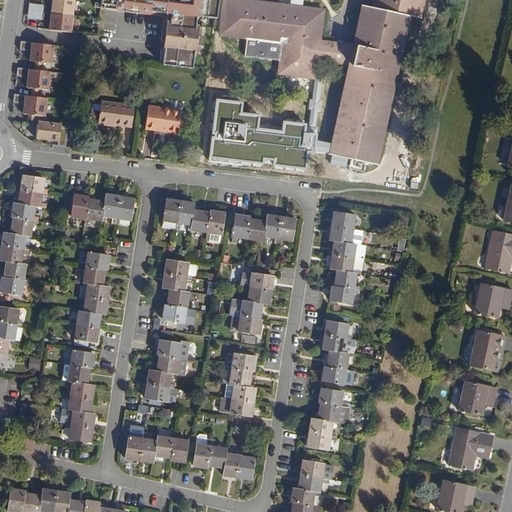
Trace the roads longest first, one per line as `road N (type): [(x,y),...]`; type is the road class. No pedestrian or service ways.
road 1 (residential): [(313,196),(261,511)]
road 2 (residential): [(150,174),(106,478)]
road 3 (residential): [(313,196),(150,174)]
road 4 (residential): [(249,511),(106,478)]
road 5 (residential): [(12,32),(152,50)]
road 6 (residential): [(150,174),(10,157)]
